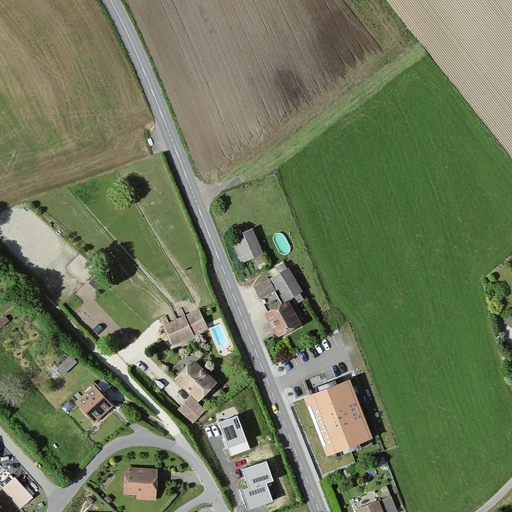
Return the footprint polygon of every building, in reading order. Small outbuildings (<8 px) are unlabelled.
[(252,229),(230,238),(241,264),(263,254),(252,229)] [(288,267),(253,286),(262,302),(277,294),(282,304),(287,301),(302,292),(288,267)] [(299,326),(287,301),(282,304),(264,313),(277,338),(299,326)] [(207,328),(199,310),(162,325),(170,344),(207,328)] [(71,352),(58,366),(64,371),(77,358),(71,352)] [(193,360),(174,380),(190,396),(178,409),(193,424),(206,411),(197,402),(216,383),(193,360)] [(306,395),(328,453),(371,437),(349,379),(306,395)] [(93,385),(74,403),(93,424),(112,407),(93,385)] [(237,416),(219,422),(231,456),(249,449),(237,416)] [(249,488),(242,490),(249,510),(273,502),(267,484),(274,481),(267,461),(242,470),(249,488)] [(157,469),(125,467),(123,495),(136,496),(136,500),(156,501),(157,469)] [(13,478),(0,489),(19,510),(32,499),(13,478)] [(396,511),(391,498),(357,510),(357,511),(396,511)]
